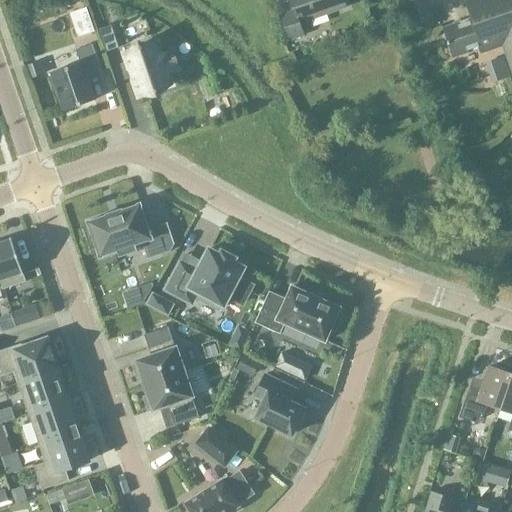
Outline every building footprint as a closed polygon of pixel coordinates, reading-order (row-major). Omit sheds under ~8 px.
[(290,0),(294,12),(281,16),(289,40),(303,35),(299,24),(345,8),(342,0),(290,0)] [(511,0),(462,0),(470,22),(442,31),(451,56),(479,47),(481,52),(503,44),(511,72),(511,0)] [(81,3),(65,8),(75,36),(91,30),(81,3)] [(105,9),(92,14),(107,55),(121,50),(105,9)] [(51,73),(64,111),(94,101),(86,76),(101,71),(92,45),(75,51),(80,64),(51,73)] [(125,56),(139,95),(147,92),(147,95),(161,90),(161,88),(169,85),(164,72),(175,69),(169,54),(159,57),(155,45),(147,48),(146,45),(132,50),(133,53),(125,56)] [(27,66),(32,79),(40,76),(36,63),(27,66)] [(87,222),(99,258),(101,257),(101,256),(117,251),(119,256),(135,251),(133,245),(142,242),(147,259),(170,252),(174,245),(166,223),(147,230),(139,207),(140,206),(140,204),(87,222)] [(10,239),(0,242),(0,282),(3,290),(22,283),(25,282),(10,239)] [(235,259),(221,251),(219,255),(208,250),(196,272),(180,263),(165,290),(191,304),(197,294),(210,300),(208,304),(219,310),(221,306),(223,307),(243,268),(233,263),(235,259)] [(119,286),(123,304),(148,297),(143,280),(119,286)] [(334,332),(342,315),(337,313),(339,308),(291,287),(286,300),(269,292),(255,323),(279,334),(284,324),(324,342),(330,330),(334,332)] [(145,306),(168,318),(175,305),(152,293),(145,306)] [(35,305),(12,313),(16,327),(40,320),(35,305)] [(141,377),(144,386),(187,371),(179,347),(174,348),(167,328),(143,336),(151,356),(135,362),(136,364),(132,366),(136,378),(141,377)] [(14,372),(18,383),(55,370),(55,369),(55,367),(54,367),(46,344),(47,344),(46,342),(45,341),(25,348),(23,344),(0,351),(0,368),(2,376),(14,372)] [(312,367),(281,352),(274,368),(305,382),(312,367)] [(236,370),(252,377),(258,364),(242,356),(236,370)] [(487,405),(500,410),(511,375),(511,374),(490,367),(481,390),(470,386),(458,418),(471,422),(473,416),(482,420),(487,405)] [(55,370),(18,383),(28,413),(66,400),(65,400),(55,370)] [(187,371),(144,386),(147,396),(143,397),(147,410),(151,408),(152,411),(167,406),(175,427),(198,418),(191,398),(196,396),(187,371)] [(255,418),(291,436),(297,424),(300,426),(306,413),(303,412),(304,410),(289,403),(295,390),(264,375),(254,397),(263,401),(255,418)] [(511,375),(500,410),(511,414),(511,418),(508,431),(511,432),(511,375)] [(66,400),(28,413),(38,443),(77,430),(75,425),(74,426),(66,402),(67,402),(66,400)] [(77,430),(38,443),(45,463),(35,467),(35,466),(33,467),(34,469),(34,468),(41,489),(41,490),(43,490),(43,489),(67,481),(67,482),(68,481),(68,479),(67,480),(64,469),(85,462),(85,463),(87,462),(86,460),(78,437),(79,437),(77,430)] [(226,443),(213,459),(224,467),(236,452),(226,443)] [(506,456),(487,450),(483,461),(502,468),(506,456)] [(475,480),(506,488),(511,471),(480,462),(475,480)] [(185,505),(189,511),(229,511),(238,507),(237,505),(253,495),(239,472),(222,482),(222,481),(185,505)] [(448,511),(453,499),(430,493),(424,511),(448,511)]
